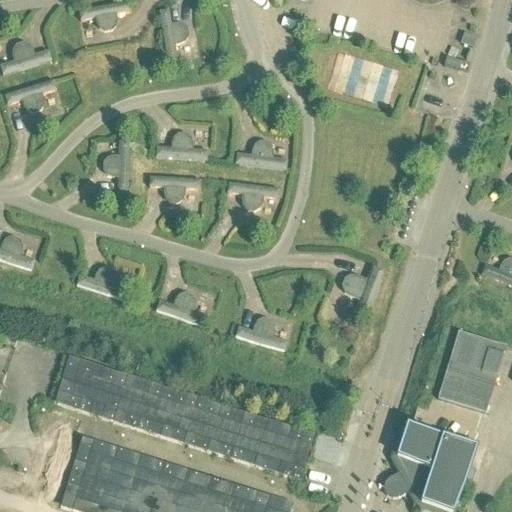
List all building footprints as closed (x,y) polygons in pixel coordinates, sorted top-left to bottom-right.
[(262,0),(261,9),(279,12),(281,0),(262,0)] [(313,18),(316,4),(303,2),(301,15),(313,18)] [(118,24),(117,20),(132,17),(130,7),(80,17),(82,26),(96,24),(97,29),(100,34),(105,38),(115,36),(118,30),(118,24)] [(173,29),(170,15),(160,17),(168,68),(180,66),(176,51),(181,50),(187,47),(190,41),(188,33),(183,29),(176,28),(173,29)] [(35,60),(34,55),(31,50),(25,48),(16,50),(13,56),(14,62),(15,67),(0,71),(4,81),(53,66),(50,55),(35,60)] [(45,110),(45,104),(43,100),(58,95),(55,85),(5,101),(8,110),(22,106),(24,111),(27,116),(33,119),(42,116),(45,110)] [(453,97),(435,150),(446,154),(464,101),(453,97)] [(192,151),(192,146),(191,141),(186,136),(177,136),(172,140),(170,146),(170,151),(155,150),(154,160),(206,163),(207,152),(192,151)] [(116,158),(111,158),(106,160),(102,165),(102,174),(106,178),(112,180),(117,180),(116,195),(127,195),(128,144),(116,143),(116,158)] [(271,160),(272,155),(271,150),(267,145),(258,144),(253,148),(251,153),(250,158),(235,156),(233,167),(285,173),(286,162),(271,160)] [(485,181),(493,180),(493,195),(505,194),(504,160),(484,161),(485,181)] [(83,198),(97,195),(92,165),(66,170),(69,188),(81,186),(83,198)] [(162,192),(162,197),(163,203),(168,207),(177,207),(182,204),(183,198),(184,193),(199,194),(200,183),(148,180),(147,191),(162,192)] [(240,198),(240,203),(241,208),(245,213),(254,214),(259,210),(261,205),(262,200),(277,202),(278,191),(227,185),(226,196),(240,198)] [(21,256),(21,249),(18,243),(10,240),(4,243),(1,248),(0,249),(0,264),(30,275),(34,265),(20,260),(21,256)] [(511,263),(506,266),(503,271),(502,275),(487,271),(483,280),(511,291),(511,263)] [(115,287),(116,280),(112,274),(105,271),(98,274),(94,279),(93,284),(79,279),(75,289),(125,305),(128,295),(114,291),(115,287)] [(354,319),(366,324),(383,276),(371,271),(366,285),(356,282),(349,281),(343,284),(340,291),(342,297),(348,301),(359,305),(354,319)] [(194,312),(195,305),(191,299),(184,297),(178,299),(174,304),(172,309),(158,304),(155,314),(205,331),(208,321),(193,316),(194,312)] [(273,340),(274,336),(274,330),(271,324),(263,322),(257,325),(254,330),(252,334),(238,329),(235,341),(285,354),(287,344),(273,340)] [(437,402),(485,417),(505,351),(457,336),(437,402)] [(299,485),(314,439),(68,361),(53,408),(299,485)] [(415,511),(454,511),(477,448),(400,424),(388,461),(397,477),(388,482),(384,486),(382,493),(386,500),(392,502),(398,501),(407,496),(415,511)] [(290,511),(292,508),(81,442),(74,465),(59,511),(290,511)]
